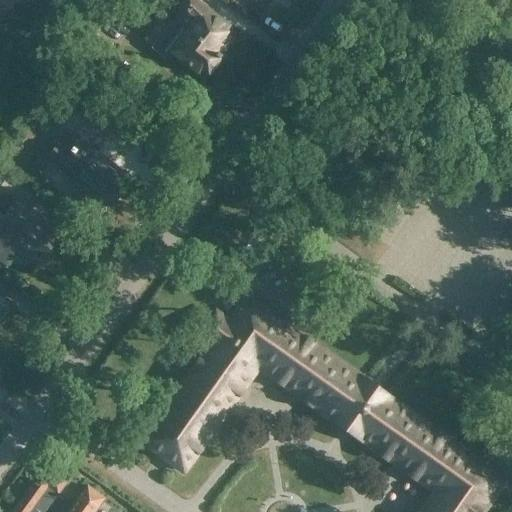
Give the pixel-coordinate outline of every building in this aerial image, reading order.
[(93,0),(80,0),(70,15),(91,31),(107,10),(93,0)] [(176,23),(220,56),(220,55),(218,53),(227,41),(221,36),(228,27),(191,0),(185,0),(180,8),(184,11),(176,23)] [(173,20),(152,47),(166,58),(170,53),(203,78),(220,56),(176,23),(173,20)] [(69,108),(45,90),(31,108),(55,127),(69,108)] [(76,146),(64,137),(47,159),(94,194),(87,204),(103,216),(132,178),(81,140),(76,146)] [(0,187),(10,173),(0,165),(0,187)] [(0,258),(5,262),(14,248),(38,265),(59,234),(13,203),(0,221),(0,258)] [(245,297),(141,441),(183,471),(258,367),(435,492),(420,511),(481,511),(504,481),(245,297)] [(0,318),(8,306),(0,299),(0,318)] [(45,468),(12,511),(44,511),(47,508),(51,511),(59,500),(55,497),(65,483),(45,468)] [(117,511),(102,500),(104,497),(88,485),(70,509),(59,500),(51,511),(52,511),(117,511)]
